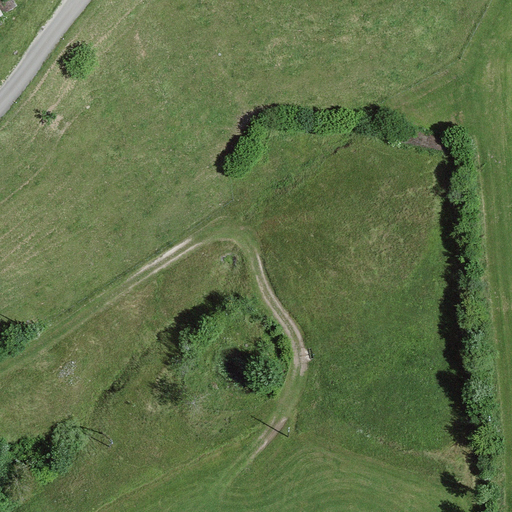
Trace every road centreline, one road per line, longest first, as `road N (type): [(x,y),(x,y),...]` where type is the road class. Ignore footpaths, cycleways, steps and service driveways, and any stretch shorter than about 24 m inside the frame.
road 1 (track): [(0,361),(199,233),(227,225),(246,232),(263,279),(292,322),(300,381),(231,484)]
road 2 (residential): [(0,99),(78,0)]
